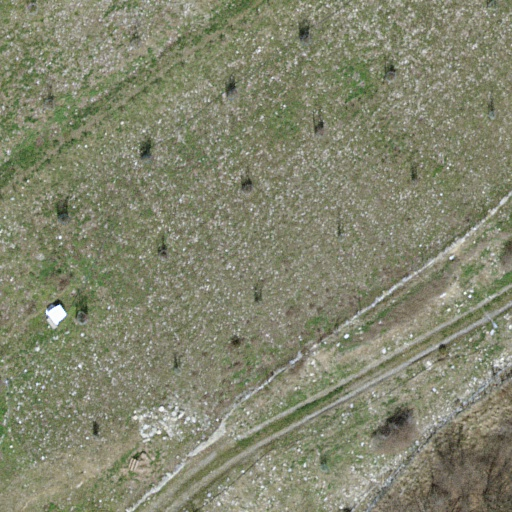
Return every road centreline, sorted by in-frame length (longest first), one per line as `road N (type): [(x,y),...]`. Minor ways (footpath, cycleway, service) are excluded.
road 1 (track): [(511,290),(194,477),(151,511)]
road 2 (track): [(211,467),(243,411),(511,203)]
